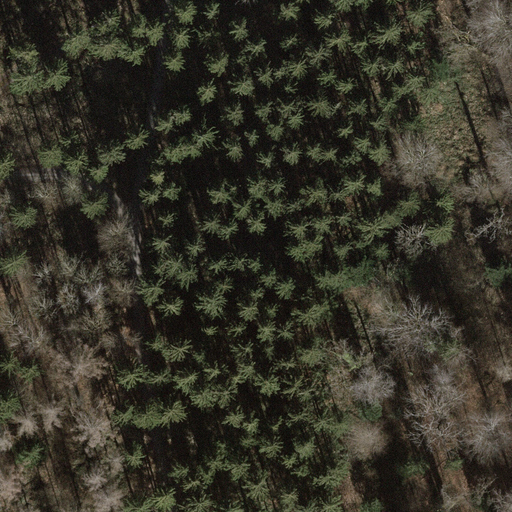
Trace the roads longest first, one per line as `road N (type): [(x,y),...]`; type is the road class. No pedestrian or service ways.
road 1 (track): [(172,0),(138,175),(138,319),(167,511)]
road 2 (track): [(0,88),(165,0)]
road 3 (track): [(138,175),(0,179)]
